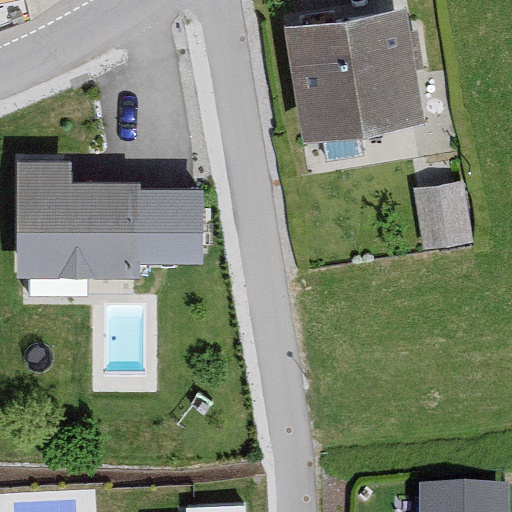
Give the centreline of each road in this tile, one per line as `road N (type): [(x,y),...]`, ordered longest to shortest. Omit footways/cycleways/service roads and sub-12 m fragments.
road 1 (residential): [(216,0),(292,511)]
road 2 (unclassified): [(0,72),(146,0)]
